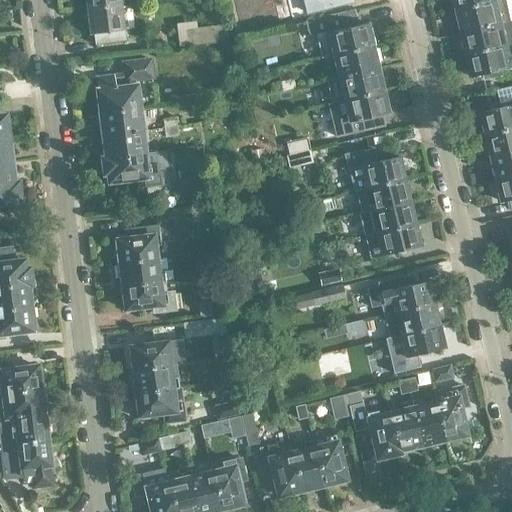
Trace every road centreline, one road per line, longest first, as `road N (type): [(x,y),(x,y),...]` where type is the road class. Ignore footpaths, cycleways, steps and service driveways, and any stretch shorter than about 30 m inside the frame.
road 1 (residential): [(107,511),(28,0)]
road 2 (residential): [(511,447),(407,0)]
